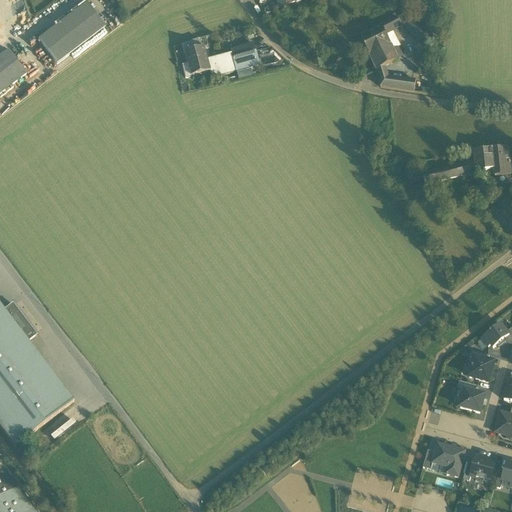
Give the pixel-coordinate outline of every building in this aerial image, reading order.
[(38,41),(56,66),(105,29),(86,5),(38,41)] [(403,27),(419,44),(427,36),(407,15),(382,28),(386,36),(393,32),(403,27)] [(360,38),(370,58),(392,47),(386,36),(382,28),(360,38)] [(392,47),(393,51),(400,47),(393,32),(386,36),(392,47)] [(182,46),(184,54),(185,54),(198,50),(198,48),(201,47),(199,40),(182,46)] [(254,45),(235,51),(231,54),(232,54),(236,72),(236,73),(260,66),(254,45)] [(398,61),(398,60),(396,56),(394,51),(393,51),(392,47),(370,58),(377,72),(385,68),(399,61),(398,61)] [(185,54),(188,65),(182,66),(186,79),(191,78),(210,73),(212,79),(236,72),(232,54),(231,54),(207,61),(204,49),(201,49),(198,50),(185,54)] [(399,49),(394,51),(396,56),(400,54),(402,58),(398,60),(398,61),(403,58),(399,49)] [(0,58),(0,95),(26,76),(8,52),(0,58)] [(388,78),(385,68),(377,72),(378,81),(388,78)] [(237,74),(239,81),(253,77),(252,70),(237,74)] [(380,88),(413,93),(415,82),(388,78),(378,81),(380,88)] [(497,151),(492,151),(495,171),(494,171),(494,172),(499,171),(499,175),(510,174),(509,159),(506,159),(505,150),(497,151)] [(483,173),(494,171),(495,171),(492,151),(487,152),(488,159),(481,160),(483,173)] [(476,175),(483,173),(481,160),(488,159),(487,152),(473,153),(474,163),(476,175)] [(472,176),(476,175),(474,163),(455,168),(457,179),(472,176)] [(439,184),(457,179),(455,168),(423,175),(425,187),(439,184)] [(504,211),(505,214),(511,211),(511,198),(501,203),(504,211)] [(12,305),(4,311),(27,343),(36,336),(12,305)] [(0,428),(15,448),(73,403),(54,377),(27,343),(4,311),(0,306),(0,428)] [(500,326),(482,340),(488,349),(491,347),(493,350),(496,347),(498,349),(505,344),(507,339),(509,337),(507,334),(500,326)] [(488,349),(482,340),(477,344),(484,352),(488,349)] [(470,359),(474,360),(487,363),(489,358),(471,353),(470,359)] [(474,360),(468,379),(488,384),(493,365),(487,363),(474,360)] [(457,390),(464,392),(475,395),(477,387),(459,382),(457,390)] [(475,395),(464,392),(459,410),(479,415),(484,398),(475,395)] [(511,417),(501,414),(496,434),(511,438),(511,417)] [(448,476),(458,479),(465,454),(438,446),(435,454),(432,465),(448,469),(446,476),(447,476),(447,477),(448,477),(448,476)] [(431,471),(432,465),(435,454),(428,452),(423,469),(431,471)] [(474,465),(470,478),(476,480),(475,483),(483,485),(484,482),(489,483),(495,465),(487,463),(475,460),(474,465)] [(469,483),(470,478),(474,465),(468,464),(463,481),(469,483)] [(432,465),(431,471),(430,473),(445,477),(446,476),(448,469),(432,465)] [(511,484),(511,466),(507,465),(504,477),(503,482),(511,485),(511,484)] [(0,511),(35,511),(3,470),(0,470),(0,511)] [(504,477),(498,475),(494,489),(500,490),(503,482),(504,477)] [(483,485),(475,483),(473,490),(481,492),(483,485)] [(481,500),(479,508),(488,511),(490,503),(481,500)]
